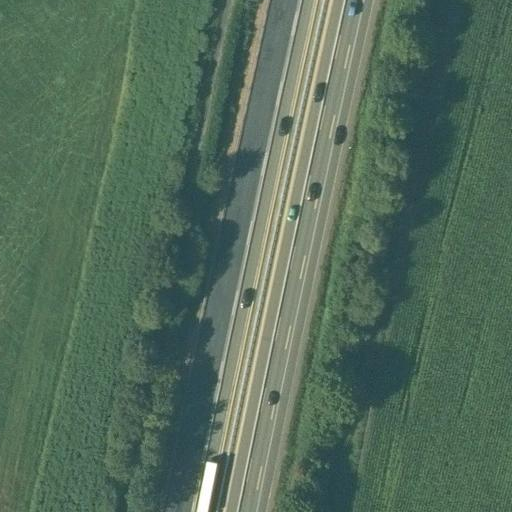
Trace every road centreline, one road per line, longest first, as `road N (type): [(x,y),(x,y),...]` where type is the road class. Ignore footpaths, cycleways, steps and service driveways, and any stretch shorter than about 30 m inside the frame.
road 1 (motorway): [(243,511),(351,0)]
road 2 (motorway): [(298,0),(191,511)]
